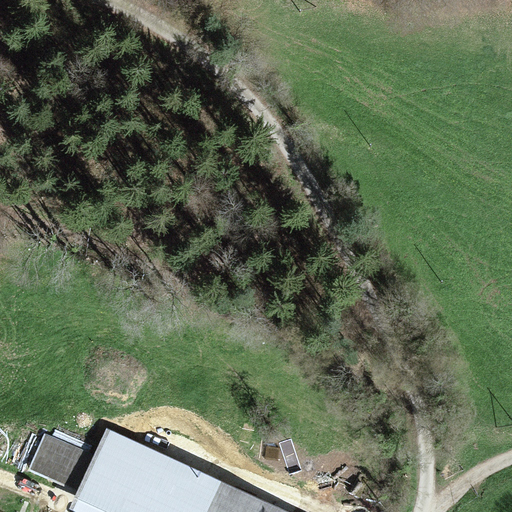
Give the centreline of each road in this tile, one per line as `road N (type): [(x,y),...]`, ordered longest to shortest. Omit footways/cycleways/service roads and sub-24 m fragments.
road 1 (unclassified): [(425,511),(426,440),(412,387),(302,171),(217,67),(105,0)]
road 2 (track): [(412,387),(48,227),(0,216)]
